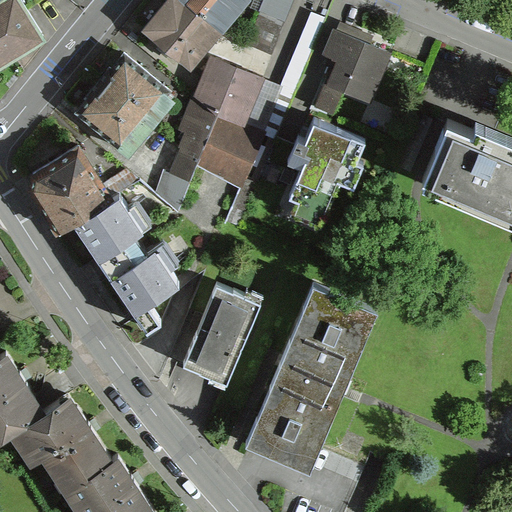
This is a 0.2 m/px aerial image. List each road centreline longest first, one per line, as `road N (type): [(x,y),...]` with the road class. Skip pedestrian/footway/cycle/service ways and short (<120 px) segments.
road 1 (tertiary): [(5,201),(72,304),(239,511)]
road 2 (residential): [(0,136),(112,0)]
